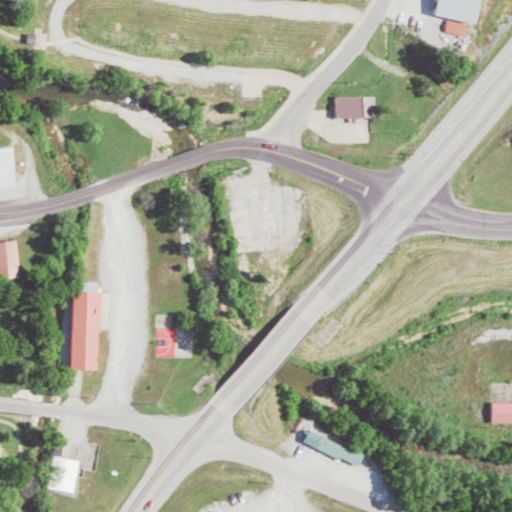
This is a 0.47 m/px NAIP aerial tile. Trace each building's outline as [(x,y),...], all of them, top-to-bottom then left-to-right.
[(482,0),(438,0),(436,14),(478,23),(482,0)] [(475,23),(451,18),(448,31),(472,36),(475,23)] [(378,115),(377,95),(338,96),(338,116),(378,115)] [(0,187),(16,186),(13,147),(0,147),(0,187)] [(0,241),(0,277),(21,276),(19,240),(0,241)] [(83,289),(101,290),(101,281),(83,281),(83,289)] [(101,291),(73,290),(72,369),(100,369),(101,291)] [(511,422),(511,401),(492,401),(492,422),(511,422)] [(346,447),(309,429),(304,441),(358,467),(366,451),(348,443),(346,447)] [(84,460),(55,456),(50,488),(78,492),(84,460)]
